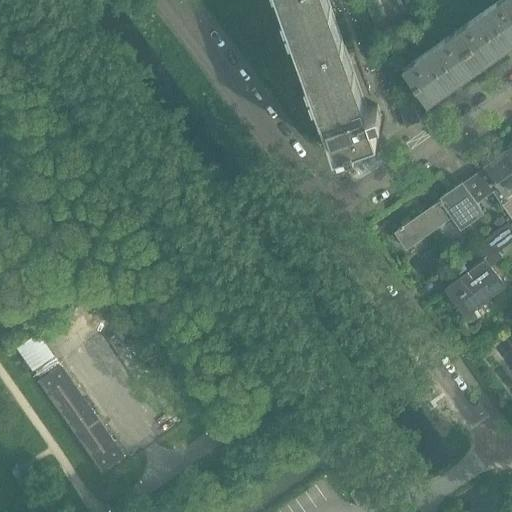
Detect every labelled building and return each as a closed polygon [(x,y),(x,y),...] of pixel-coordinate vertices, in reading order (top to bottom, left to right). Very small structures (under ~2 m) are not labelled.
[(381,125),(381,122),(381,118),(380,115),(381,115),(378,105),(368,109),(328,0),(280,0),(326,127),(323,128),(324,132),(327,131),(334,151),(347,147),(348,151),(356,148),(355,144),(376,136),(375,133),(377,132),(376,131),(378,130),(380,127),(381,125)] [(365,0),(377,35),(402,26),(424,12),(420,0),(365,0)] [(511,0),(501,0),(457,32),(480,65),(511,42),(511,0)] [(428,102),(480,65),(457,32),(405,68),(404,68),(403,69),(414,84),(414,85),(416,88),(427,103),(428,102)] [(413,101),(399,106),(406,126),(420,121),(413,101)] [(488,164),(485,166),(486,167),(476,174),(490,194),(494,191),(511,218),(511,158),(507,151),(498,157),(497,155),(487,162),(488,164)] [(478,203),(490,194),(476,174),(463,182),(463,181),(439,198),(440,199),(439,199),(440,200),(404,226),(403,224),(399,227),(400,228),(395,232),(399,238),(399,237),(401,240),(401,241),(402,241),(407,248),(421,238),(440,226),(452,217),(461,228),(484,212),(478,203)] [(485,259),(446,288),(465,314),(505,285),(485,259)] [(41,339),(20,353),(37,376),(57,363),(41,339)] [(123,455),(121,453),(110,437),(111,436),(60,364),(39,379),(89,451),(91,455),(92,454),(102,469),(123,455)] [(27,468),(18,469),(13,476),(19,484),(27,484),(31,475),(27,468)]
